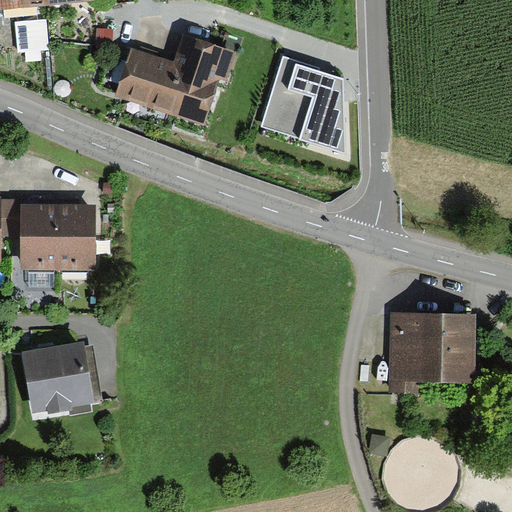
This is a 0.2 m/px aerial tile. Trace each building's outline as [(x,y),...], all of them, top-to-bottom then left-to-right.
[(92,0),(0,0),(0,13),(93,6),(92,0)] [(46,22),(15,25),(19,54),(48,51),(46,22)] [(235,59),(185,44),(177,69),(144,59),(134,56),(120,103),(204,128),(219,82),(227,85),(235,59)] [(342,85),(284,67),(264,131),(345,156),(342,85)] [(0,239),(20,239),(20,272),(95,273),(95,212),(71,211),(47,211),(23,211),(23,204),(0,204),(0,239)] [(474,321),(393,321),(392,397),(421,398),(421,389),(474,390),(474,348),(474,321)] [(84,350),(21,358),(30,418),(92,409),(84,350)]
